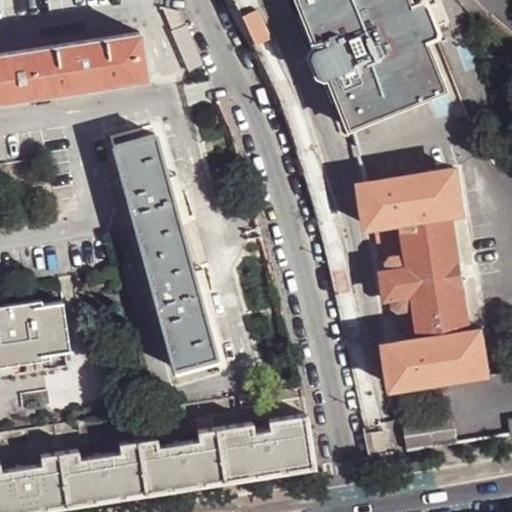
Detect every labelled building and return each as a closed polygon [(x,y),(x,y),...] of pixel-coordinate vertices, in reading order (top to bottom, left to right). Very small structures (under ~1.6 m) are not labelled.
[(444,87),(425,38),(439,33),(437,28),(435,25),(433,17),(429,9),(428,6),(426,1),(411,5),(409,0),(299,0),(317,43),(313,46),(310,53),(317,71),(325,74),(328,72),(349,126),(444,87)] [(243,13),(283,95),(295,142),(320,223),(346,339),(362,336),(338,219),(298,97),(258,6),(243,13)] [(182,11),(163,7),(173,29),(187,23),(182,11)] [(192,71),(204,64),(187,23),(173,29),(192,71)] [(0,103),(149,78),(140,31),(0,53),(0,103)] [(114,146),(173,368),(183,365),(217,356),(156,133),(125,143),(114,146)] [(114,146),(125,143),(123,134),(111,137),(114,146)] [(382,225),(407,221),(412,255),(422,305),(426,339),(413,343),(392,345),(398,386),(402,386),(490,372),(485,331),(472,333),(454,214),(466,212),(459,169),(366,184),(373,226),(382,225)] [(407,221),(382,225),(389,272),(395,272),(394,263),(399,257),(412,255),(407,221)] [(412,255),(399,257),(394,263),(395,272),(389,272),(393,297),(399,297),(401,304),(407,307),(422,305),(412,255)] [(0,364),(48,358),(48,352),(71,348),(67,327),(63,301),(42,303),(41,299),(0,305),(0,364)] [(407,307),(413,343),(426,339),(422,305),(407,307)] [(0,364),(0,420),(121,401),(108,321),(67,327),(71,348),(48,352),(48,358),(0,364)] [(362,336),(346,339),(365,427),(381,424),(362,336)] [(183,365),(173,368),(176,377),(185,374),(183,365)] [(245,394),(248,407),(304,398),(301,386),(245,394)] [(165,419),(187,416),(184,403),(163,407),(165,419)] [(226,481),(315,467),(306,413),(270,419),(272,430),(256,432),(254,422),(217,428),(226,481)] [(87,432),(108,428),(105,415),(84,419),(87,432)] [(407,421),(412,451),(460,444),(454,415),(407,421)] [(7,443),(29,441),(26,428),(5,431),(7,443)] [(226,481),(217,428),(199,430),(200,441),(160,447),(158,437),(139,440),(147,492),(226,481)] [(388,430),(367,434),(372,458),(392,455),(388,430)] [(147,492),(139,440),(120,442),(122,453),(81,459),(79,449),(61,452),(69,504),(147,492)] [(0,511),(18,511),(69,504),(61,452),(41,455),(43,465),(4,471),(1,461),(0,461),(0,511)]
